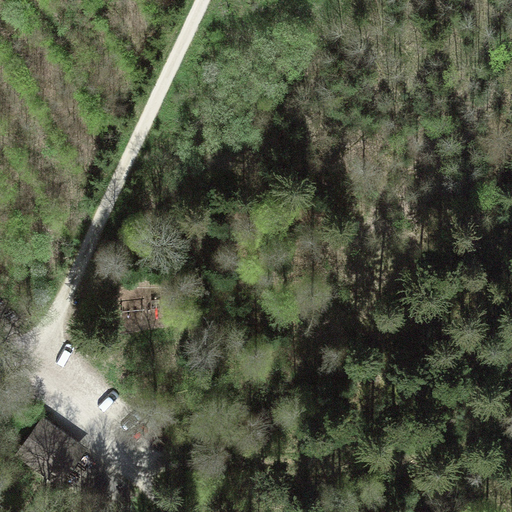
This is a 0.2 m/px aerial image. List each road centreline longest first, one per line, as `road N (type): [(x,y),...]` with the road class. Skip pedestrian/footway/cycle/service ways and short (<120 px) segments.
road 1 (track): [(0,370),(48,324),(201,0)]
road 2 (track): [(12,361),(181,511)]
